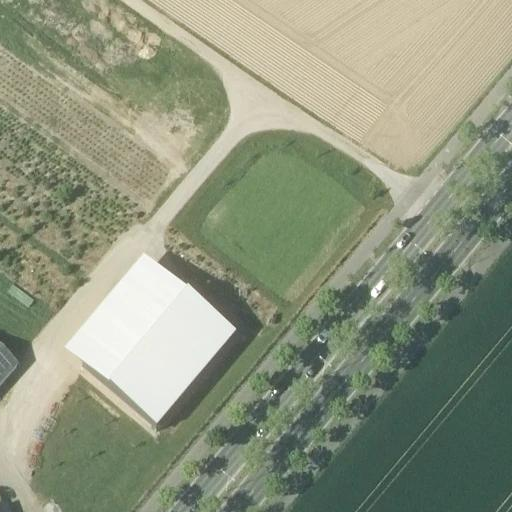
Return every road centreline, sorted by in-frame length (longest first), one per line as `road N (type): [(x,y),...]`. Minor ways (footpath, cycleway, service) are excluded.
road 1 (primary): [(511,124),(185,511)]
road 2 (primary): [(236,511),(511,184)]
road 3 (track): [(132,0),(435,215)]
